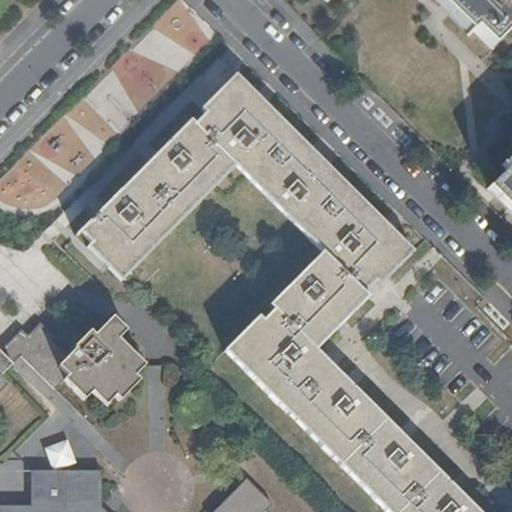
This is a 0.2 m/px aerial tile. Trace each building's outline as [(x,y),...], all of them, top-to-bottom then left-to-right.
[(511,0),(433,0),(439,5),(450,16),(468,34),(473,31),(492,48),(511,26),(511,0)] [(190,120),(75,237),(121,282),(236,167),(322,253),(269,306),(272,311),(262,321),(258,317),(225,351),(385,511),(479,511),(316,350),(368,297),(363,293),(374,282),(379,285),(412,252),(236,76),(202,109),(205,113),(195,123),(190,120)] [(511,156),(503,166),(506,170),(489,189),(511,211),(511,156)] [(0,393),(7,386),(0,378),(0,377),(5,372),(11,365),(20,356),(53,388),(63,380),(84,400),(92,393),(105,405),(115,395),(120,400),(139,382),(135,376),(138,372),(144,366),(118,340),(127,330),(113,316),(84,345),(81,341),(77,339),(63,352),(50,340),(51,336),(40,324),(27,336),(21,330),(0,350),(0,393)] [(0,511),(101,511),(101,469),(80,469),(33,470),(34,504),(0,503),(0,511)] [(264,511),(272,505),(246,479),(213,511),(264,511)]
